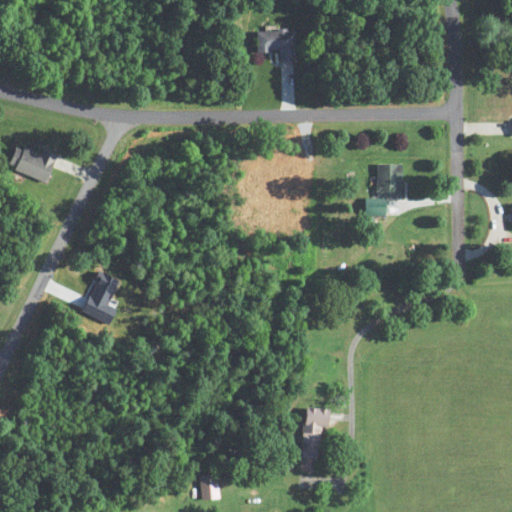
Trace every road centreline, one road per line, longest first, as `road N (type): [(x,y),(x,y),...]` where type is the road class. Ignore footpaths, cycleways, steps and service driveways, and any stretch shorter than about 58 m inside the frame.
road 1 (residential): [(454,118),(153,119),(0,95)]
road 2 (residential): [(126,115),(0,367)]
road 3 (residential): [(450,0),(456,251)]
